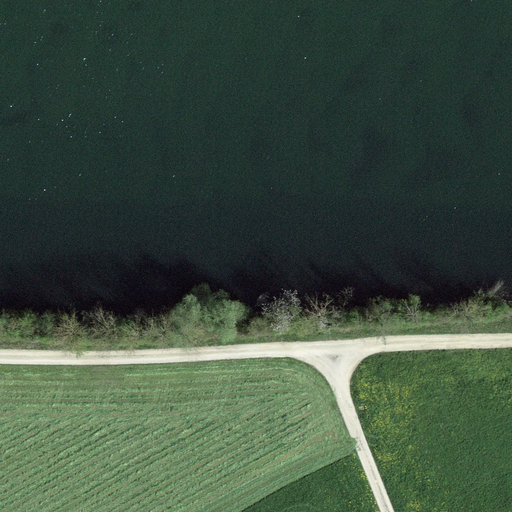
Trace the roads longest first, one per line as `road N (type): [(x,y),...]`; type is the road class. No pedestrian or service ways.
road 1 (track): [(0,354),(333,344)]
road 2 (track): [(333,344),(398,511)]
road 3 (track): [(333,344),(511,338)]
